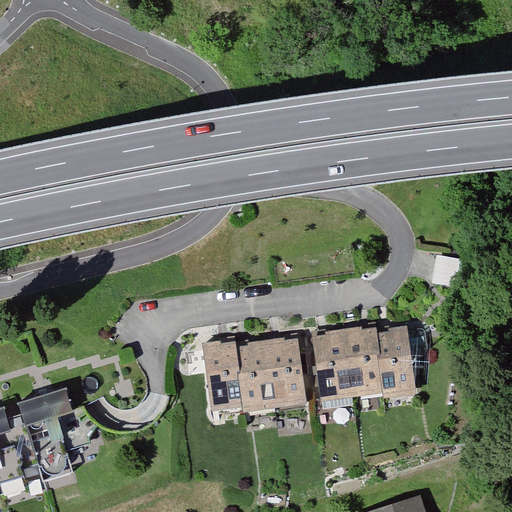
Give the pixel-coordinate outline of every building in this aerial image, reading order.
[(461,268),(436,263),(431,291),(456,296),(461,268)] [(382,332),(314,341),(323,403),(382,395),(384,408),(412,405),(403,336),(383,339),(382,332)] [(235,344),(204,348),(212,410),(244,406),(245,412),(305,404),(297,342),(236,350),(235,344)] [(67,390),(20,403),(26,424),(56,416),(73,411),(67,390)] [(0,435),(11,432),(5,410),(0,411),(0,435)] [(56,416),(26,424),(44,486),(73,477),(56,416)] [(12,453),(0,456),(0,500),(23,493),(12,453)] [(421,511),(417,500),(379,511),(421,511)]
